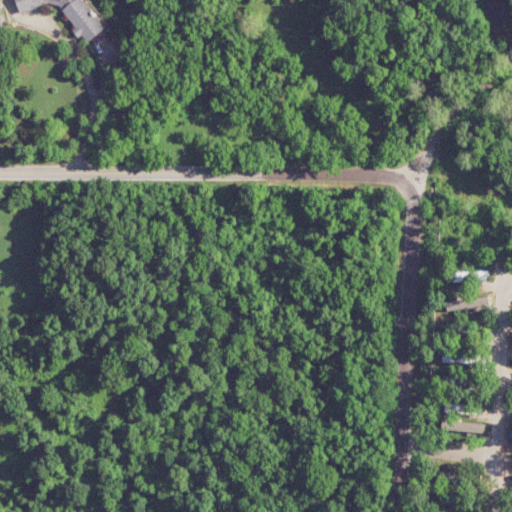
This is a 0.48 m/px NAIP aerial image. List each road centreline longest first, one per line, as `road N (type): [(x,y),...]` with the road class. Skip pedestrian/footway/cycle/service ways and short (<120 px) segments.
road 1 (residential): [(0,172),(395,175),(407,181),(413,202)]
road 2 (residential): [(413,202),(402,511)]
road 3 (residential): [(511,275),(501,289),(495,511)]
road 4 (residential): [(506,74),(468,95),(403,179)]
